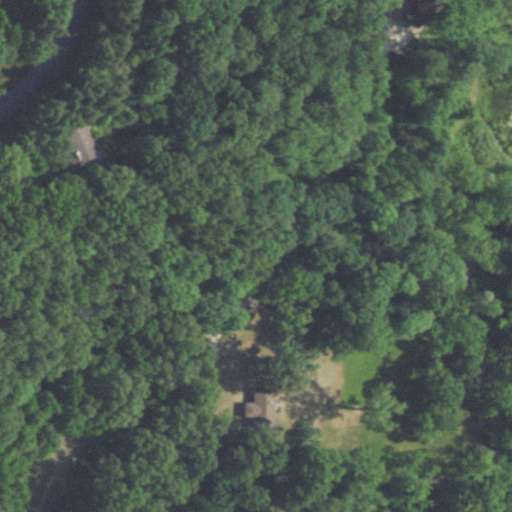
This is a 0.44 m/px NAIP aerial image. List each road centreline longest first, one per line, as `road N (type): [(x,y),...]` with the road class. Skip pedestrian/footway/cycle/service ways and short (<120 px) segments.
road 1 (residential): [(140,511),(208,295),(238,264),(302,242),(320,225),(365,43)]
road 2 (residential): [(0,109),(31,86),(76,0)]
